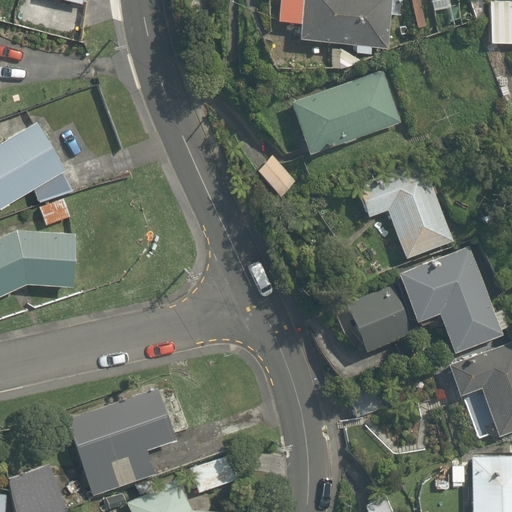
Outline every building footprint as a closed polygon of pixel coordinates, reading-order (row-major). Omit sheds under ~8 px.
[(401,0),(278,0),(277,24),(299,25),(298,42),(387,50),(389,17),(400,18),(401,0)] [(511,0),(486,0),(485,45),(511,45),(511,0)] [(291,63),(292,37),(266,36),(266,62),(291,63)] [(384,67),(285,100),(304,157),(403,124),(384,67)] [(0,214),(33,199),(37,206),(68,191),(39,128),(0,145),(0,214)] [(275,156),(255,175),(277,197),(296,178),(275,156)] [(427,173),(359,198),(367,221),(385,214),(401,256),(451,237),(427,173)] [(66,203),(38,209),(41,225),(69,218),(66,203)] [(73,290),(75,232),(8,229),(0,233),(0,297),(21,288),(73,290)] [(342,300),(360,352),(415,334),(414,329),(435,322),(447,358),(501,340),(499,334),(506,332),(500,311),(492,314),(469,245),(393,271),(396,282),(342,300)] [(511,340),(447,368),(459,398),(477,391),(495,437),(511,429),(511,340)] [(177,446),(156,387),(61,420),(88,497),(152,474),(146,457),(177,446)] [(224,454),(184,469),(194,495),(233,480),(224,454)] [(511,511),(511,455),(467,455),(468,465),(450,465),(450,486),(468,486),(468,511),(511,511)] [(66,511),(53,465),(5,478),(14,511),(66,511)] [(170,473),(119,499),(126,511),(232,511),(232,510),(188,507),(170,473)] [(396,511),(387,489),(360,501),(364,511),(396,511)]
